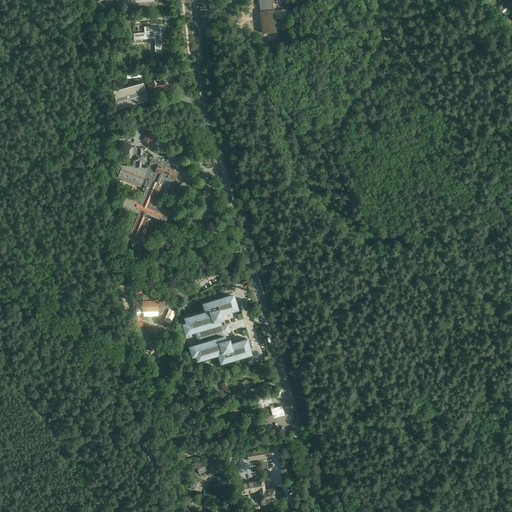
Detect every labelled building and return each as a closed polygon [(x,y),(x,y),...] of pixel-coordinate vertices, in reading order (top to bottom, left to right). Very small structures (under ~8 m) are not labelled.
[(259,0),(263,33),(276,32),(274,10),(273,10),(273,0),(259,0)] [(97,10),(105,9),(104,1),(97,2),(95,2),(95,6),(97,6),(97,10)] [(104,1),(105,9),(105,10),(109,10),(109,9),(112,8),(112,1),(104,1)] [(133,33),(134,37),(136,37),(137,40),(145,40),(145,39),(155,38),(156,46),(155,46),(155,54),(162,54),(160,37),(161,37),(161,35),(162,35),(162,26),(154,27),(154,26),(144,27),(144,32),(133,33)] [(148,85),(143,86),(144,90),(147,89),(147,90),(149,90),(150,91),(154,89),(154,90),(160,88),(161,91),(165,89),(163,80),(158,81),(157,80),(155,80),(151,81),(147,83),(148,85)] [(146,99),(142,84),(117,90),(121,106),(146,99)] [(152,141),(156,143),(160,134),(148,129),(143,140),(151,144),(152,141)] [(134,155),(133,166),(141,167),(142,162),(145,162),(146,155),(143,155),(143,148),(122,147),(122,155),(125,155),(134,155)] [(133,166),(121,166),(118,173),(120,174),(118,177),(122,179),(124,181),(137,187),(139,186),(143,188),(138,201),(126,196),(121,207),(135,213),(129,228),(133,251),(146,248),(144,236),(151,219),(144,216),(145,213),(165,221),(169,211),(152,204),(161,184),(167,187),(170,188),(174,181),(178,172),(177,172),(183,158),(181,156),(170,152),(166,162),(153,156),(148,168),(141,167),(133,166)] [(147,286),(145,293),(151,295),(153,287),(147,286)] [(183,318),(184,320),(181,321),(192,361),(196,360),(196,362),(200,361),(201,364),(218,359),(220,364),(246,356),(246,357),(254,355),(235,292),(198,303),(197,304),(196,304),(195,304),(194,305),(194,306),(193,307),(193,308),(193,309),(193,310),(193,311),(186,313),(187,317),(183,318)] [(143,312),(158,311),(158,297),(142,298),(143,312)] [(238,392),(246,388),(248,391),(250,390),(245,380),(236,384),(238,387),(239,389),(237,389),(238,392)] [(219,389),(220,392),(230,387),(226,381),(218,384),(220,387),(221,389),(219,389)] [(204,394),(203,393),(204,392),(206,393),(207,391),(199,385),(195,391),(202,397),(204,394)] [(183,399),(182,399),(183,397),(184,398),(185,396),(176,391),(173,398),(181,402),(183,399)] [(272,404),(269,392),(264,394),(264,395),(256,398),(259,408),(272,404)] [(236,406),(235,404),(237,403),(236,401),(227,406),(231,413),(239,408),(237,405),(236,406)] [(271,408),(274,417),(280,415),(284,414),(281,405),(277,406),(271,408)] [(192,410),(191,408),(182,413),(185,419),(193,415),(192,412),(191,413),(190,411),(192,410)] [(238,431),(241,423),(238,421),(238,422),(236,422),(237,420),(235,419),(231,428),(238,431)] [(253,426),(251,427),(251,426),(248,427),(251,435),(258,433),(255,424),(253,424),(253,426)] [(216,438),(225,434),(224,431),(222,432),(221,431),(222,430),(221,427),(212,431),(216,438)] [(199,440),(204,431),(202,430),(201,432),(199,431),(200,430),(197,428),(192,436),(199,440)] [(271,448),(248,452),(249,460),(273,456),(271,448)] [(221,465),(219,461),(215,462),(213,457),(210,459),(209,458),(207,459),(211,466),(209,467),(211,470),(221,465)] [(195,463),(193,464),(196,471),(198,471),(199,474),(204,472),(202,467),(201,467),(198,462),(195,464),(195,463)] [(254,482),(240,484),(242,493),(255,491),(255,490),(259,490),(261,505),(267,504),(267,501),(275,500),(273,488),(265,490),(263,480),(258,481),(258,482),(254,482)] [(192,481),(190,486),(193,488),(193,489),(200,492),(201,490),(200,490),(201,487),(196,484),(197,484),(192,481)] [(192,500),(187,499),(185,504),(189,505),(189,506),(197,508),(197,506),(196,505),(197,502),(192,501),(192,500)] [(225,504),(225,503),(221,507),(226,510),(228,507),(229,508),(233,502),(229,499),(225,504)]
